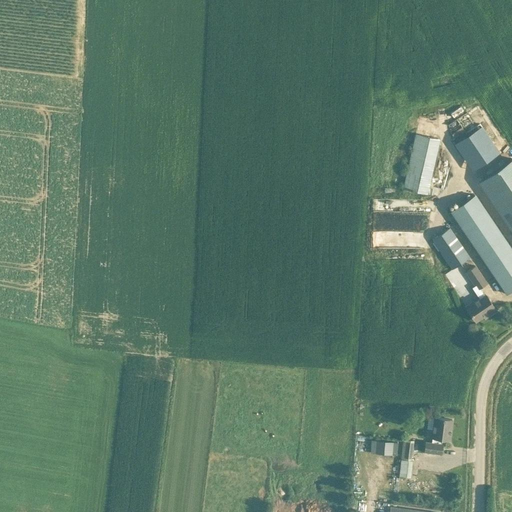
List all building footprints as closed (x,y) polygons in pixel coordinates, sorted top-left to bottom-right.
[(468,112),(450,123),(458,137),(476,126),(468,112)] [(402,188),(426,193),(438,138),(415,133),(402,188)] [(511,159),(480,181),(511,228),(511,159)] [(511,249),(474,194),(451,211),(507,293),(511,289),(511,249)] [(424,217),(424,199),(375,199),(374,210),(400,210),(400,211),(415,211),(415,217),(424,217)] [(469,257),(449,227),(432,239),(451,267),(452,269),(469,257)] [(487,283),(475,265),(466,272),(475,285),(472,288),(480,299),(466,308),(475,321),(483,316),(487,313),(489,315),(496,310),(485,295),(480,288),(487,283)] [(424,451),(431,452),(441,454),(442,445),(442,444),(442,439),(449,440),(452,420),(433,417),(430,437),(432,438),(431,442),(425,441),(424,451)] [(403,439),(399,476),(410,477),(412,461),(411,460),(413,440),(403,439)] [(371,452),(398,453),(398,440),(372,440),(371,452)]
